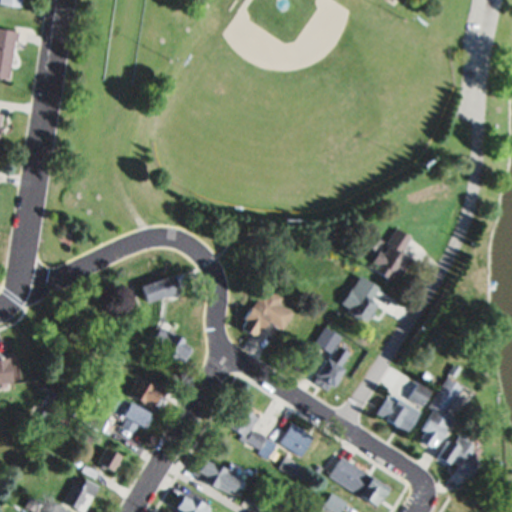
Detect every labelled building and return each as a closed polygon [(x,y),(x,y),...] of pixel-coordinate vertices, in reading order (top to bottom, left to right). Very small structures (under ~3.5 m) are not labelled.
[(0,77),(0,25),(17,28),(15,41),(11,41),(6,78),(0,77)] [(394,227),(409,237),(399,252),(409,258),(396,278),(391,275),(387,282),(371,272),(375,265),(369,261),(376,250),(380,253),(385,244),(383,243),(394,227)] [(325,248),(328,243),(336,249),(333,254),(325,248)] [(280,244),(292,252),(280,270),(268,262),(280,244)] [(138,285),(169,274),(175,290),(144,301),(138,285)] [(356,279),(370,288),(364,297),(375,304),(363,323),(344,312),(347,307),(341,303),(356,279)] [(289,312),(279,328),(263,319),(255,334),(251,331),(248,336),(237,330),(242,321),(238,319),(246,307),(249,308),(258,293),(261,295),(265,289),(279,297),(275,304),(289,312)] [(323,325),(338,335),(326,353),(311,343),(323,325)] [(157,328),(160,330),(162,327),(179,339),(176,342),(186,349),(179,360),(169,354),(167,357),(149,345),(152,341),(149,339),(157,328)] [(335,344),(346,351),(337,366),(339,368),(333,378),(337,381),(332,389),(327,386),(325,389),(312,382),(316,377),(313,375),(323,358),(326,359),(335,344)] [(66,351),(62,360),(56,357),(61,348),(66,351)] [(0,357),(7,357),(10,382),(0,383),(0,357)] [(457,367),(451,379),(444,375),(451,363),(457,367)] [(443,376),(460,387),(442,415),(448,419),(431,445),(428,444),(425,449),(415,442),(419,436),(415,434),(429,411),(424,407),(443,376)] [(151,379),(166,388),(153,410),(127,394),(137,377),(148,384),(151,379)] [(405,396),(415,382),(429,393),(418,407),(405,396)] [(145,412),(137,427),(134,426),(130,433),(121,428),(123,424),(117,421),(120,416),(104,407),(108,401),(101,397),(106,389),(145,412)] [(384,397),(394,402),(396,398),(417,409),(406,432),(374,416),(384,397)] [(238,404),(256,416),(248,428),(263,436),(255,447),(243,440),(242,442),(235,439),(238,432),(225,424),(238,404)] [(48,413),(39,433),(33,430),(42,410),(48,413)] [(55,420),(59,414),(69,421),(65,426),(55,420)] [(288,422),(310,435),(298,455),(276,442),(288,422)] [(476,462),(467,476),(454,468),(456,464),(447,459),(444,464),(434,458),(445,441),(450,444),(457,433),(467,439),(464,443),(469,446),(464,455),(476,462)] [(101,445),(119,454),(111,470),(93,460),(101,445)] [(326,474),(340,453),(387,484),(374,505),(326,474)] [(275,468),(282,454),(298,462),(291,476),(275,468)] [(78,459),(75,465),(70,463),(74,456),(78,459)] [(189,471),(197,456),(206,460),(208,458),(222,465),(220,469),(236,477),(228,492),(197,476),(198,475),(189,471)] [(78,470),(84,461),(97,469),(91,478),(78,470)] [(317,462),(323,468),(317,476),(310,471),(317,462)] [(70,482),(76,485),(81,475),(96,483),(87,500),(85,499),(80,509),(61,499),(70,482)] [(331,511),(318,503),(329,488),(345,499),(336,511),(331,511)] [(172,505),(180,493),(187,498),(190,494),(200,500),(198,503),(206,508),(203,511),(179,511),(180,510),(172,505)] [(43,511),(51,499),(68,509),(66,511),(43,511)]
